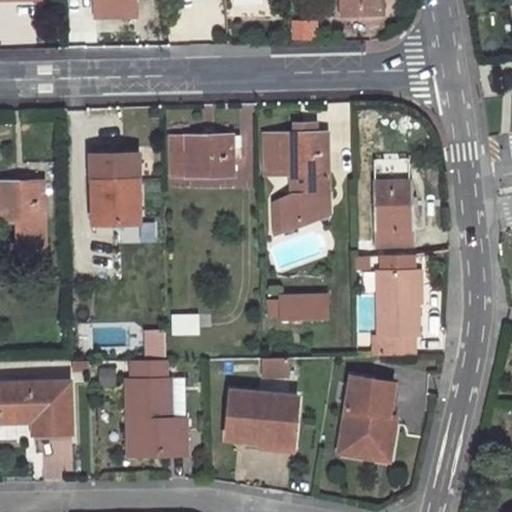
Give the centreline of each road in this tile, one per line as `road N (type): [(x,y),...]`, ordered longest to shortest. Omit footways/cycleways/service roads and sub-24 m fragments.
road 1 (residential): [(449,68),(478,255),(478,350),(439,511)]
road 2 (unclassified): [(0,80),(449,68)]
road 3 (residential): [(0,501),(204,498),(243,506)]
